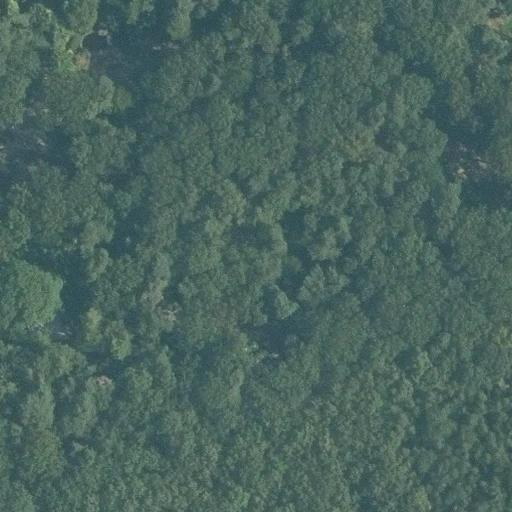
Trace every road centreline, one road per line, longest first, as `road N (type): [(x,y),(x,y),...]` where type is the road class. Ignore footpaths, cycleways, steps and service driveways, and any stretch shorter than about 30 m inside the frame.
road 1 (track): [(83,511),(493,325)]
road 2 (tertiary): [(511,223),(456,124),(361,0)]
